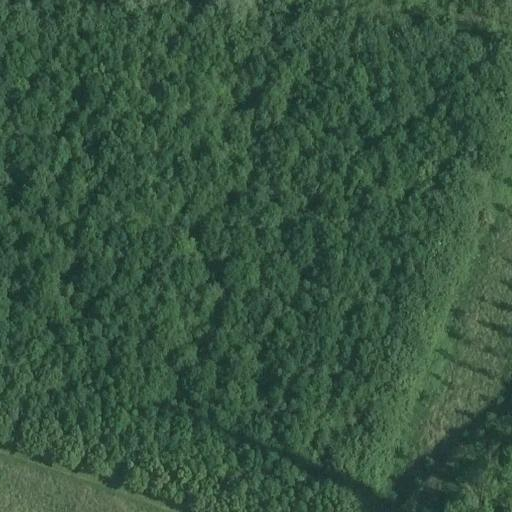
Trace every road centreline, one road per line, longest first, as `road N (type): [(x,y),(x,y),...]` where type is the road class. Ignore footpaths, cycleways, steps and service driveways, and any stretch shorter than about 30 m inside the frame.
road 1 (track): [(383,511),(511,188)]
road 2 (track): [(444,511),(511,331)]
